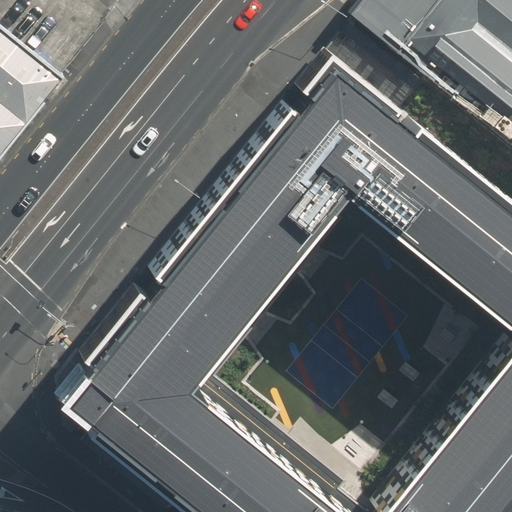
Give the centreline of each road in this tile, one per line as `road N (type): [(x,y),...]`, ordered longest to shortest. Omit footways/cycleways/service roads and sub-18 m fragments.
road 1 (trunk): [(271,0),(0,335)]
road 2 (trunk): [(0,209),(171,0)]
road 3 (residential): [(0,420),(86,511)]
